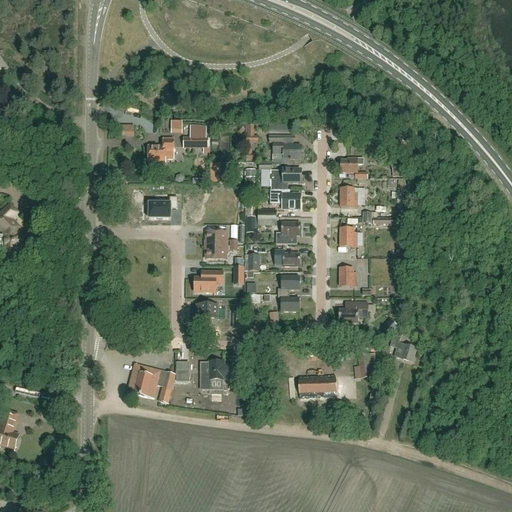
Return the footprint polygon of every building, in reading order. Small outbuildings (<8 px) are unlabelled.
[(174,135),(185,135),(185,124),(174,124),(174,135)] [(138,136),(138,128),(128,127),(128,136),(138,136)] [(190,128),(190,140),(184,139),(183,150),(207,150),(208,140),(206,140),(206,128),(190,128)] [(252,141),(259,141),(259,138),(247,138),(247,162),(258,162),(258,155),(252,155),(252,141)] [(292,164),(292,161),(301,161),(301,147),(283,147),(283,138),(270,138),(270,144),(273,144),(273,165),(292,164)] [(390,147),(385,151),(378,158),(383,163),(390,156),(394,152),(390,147)] [(173,155),(173,148),(165,148),(148,148),(148,163),(157,163),(157,165),(165,165),(165,163),(166,155),(173,155)] [(364,166),(364,160),(356,160),(348,160),(348,162),(341,162),(341,175),(358,175),(358,166),(364,166)] [(405,174),(409,174),(408,167),(405,167),(405,166),(393,167),(393,174),(396,175),(396,176),(405,176),(405,174)] [(271,191),(273,191),(288,191),(288,184),(301,184),(301,172),(283,172),(277,172),(277,173),(271,173),(271,175),(269,175),(269,181),(271,181),(271,191)] [(193,179),(193,185),(208,185),(208,173),(202,173),(202,180),(193,179)] [(358,209),(358,195),(355,195),(355,190),(341,190),(341,209),(358,209)] [(300,212),(300,196),(290,196),(290,191),(288,191),(273,191),(273,206),(283,206),(283,211),(300,212)] [(148,220),(169,220),(169,210),(176,210),(176,199),(168,199),(168,205),(148,205),(148,220)] [(245,210),(245,220),(276,220),(276,212),(258,212),(258,218),(252,218),(252,210),(252,205),(245,205),(245,210)] [(0,251),(4,251),(4,254),(4,257),(7,260),(15,260),(18,257),(18,254),(23,254),(23,244),(23,243),(23,242),(21,240),(21,237),(17,233),(17,230),(19,228),(11,220),(18,214),(11,207),(0,217),(0,229),(1,230),(5,235),(6,235),(6,236),(0,235),(0,251)] [(276,220),(245,220),(245,229),(257,229),(257,228),(276,228),(276,220)] [(291,246),(291,238),(300,238),(300,224),(282,224),(282,235),(276,235),(276,246),(291,246)] [(206,233),(206,247),(238,248),(238,241),(232,241),(232,233),(244,233),(244,227),(230,227),(230,233),(226,233),(206,233)] [(357,249),(358,235),(354,234),(354,230),(341,230),(341,249),(357,249)] [(238,248),(206,247),(206,261),(226,262),(226,255),(227,255),(228,253),(238,253),(238,248)] [(275,266),(283,266),(283,269),(300,269),(300,256),(284,256),(284,253),(275,253),(275,266)] [(259,273),(259,258),(248,258),(248,273),(259,273)] [(357,289),(357,275),(354,275),(354,270),(340,270),(340,289),(357,289)] [(224,273),(201,272),(201,278),(194,278),(194,295),(217,295),(217,287),(224,287),(224,273)] [(299,292),(299,278),(281,278),(281,292),(278,292),(278,296),(289,296),(289,292),(299,292)] [(245,311),(252,311),(252,308),(252,305),(261,305),(261,296),(252,296),(252,297),(245,297),(245,311)] [(289,300),(289,296),(278,296),(278,301),(281,301),(281,314),(299,314),(299,300),(289,300)] [(368,319),(368,305),(347,305),(347,312),(340,312),(340,325),(358,325),(358,319),(368,319)] [(216,320),(216,306),(195,306),(195,319),(216,320)] [(393,321),(386,327),(393,335),(400,329),(393,321)] [(436,321),(432,333),(440,336),(444,323),(436,321)] [(413,364),(417,350),(399,345),(401,339),(395,337),(393,339),(390,348),(397,350),(395,358),(413,364)] [(360,350),(370,350),(370,342),(360,342),(360,350)] [(341,343),(341,349),(341,351),(353,352),(353,344),(341,343)] [(356,381),(377,379),(375,355),(358,357),(359,368),(354,369),(356,381)] [(224,363),(209,363),(209,381),(217,381),(218,383),(221,383),(222,381),(224,381),(224,380),(240,380),(240,367),(224,367),(224,363)] [(161,374),(161,373),(135,366),(128,394),(135,396),(147,400),(147,399),(154,401),(158,387),(163,389),(159,403),(168,406),(175,377),(167,374),(167,375),(161,374)] [(189,373),(177,373),(177,384),(189,384),(189,373)] [(300,401),(336,400),(335,377),(299,378),(300,401)] [(382,395),(383,387),(373,386),(372,394),(382,395)] [(234,411),(242,411),(242,394),(234,394),(234,411)] [(380,405),(382,397),(371,395),(370,404),(380,405)] [(8,450),(14,452),(15,449),(16,448),(19,441),(18,439),(19,437),(11,434),(12,431),(13,430),(14,430),(14,429),(18,416),(5,412),(0,427),(0,447),(0,448),(0,449),(8,451),(8,450)] [(36,494),(30,492),(28,500),(34,502),(36,494)]
